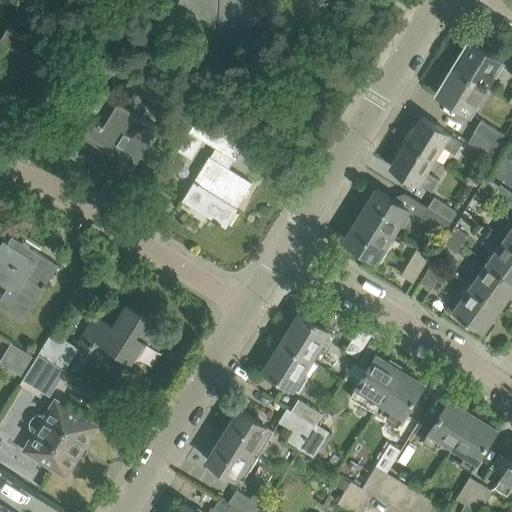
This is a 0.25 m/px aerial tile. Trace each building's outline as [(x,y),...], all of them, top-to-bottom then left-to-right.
[(179,0),(170,13),(213,41),(214,39),(218,32),(242,33),(244,0),(308,0),(308,21),(342,23),(347,0),(179,0)] [(0,38),(0,73),(30,92),(25,100),(31,104),(56,64),(37,52),(39,48),(6,27),(0,38)] [(470,39),(453,66),(487,87),(504,60),(470,39)] [(99,52),(86,44),(71,67),(84,76),(99,52)] [(471,113),(487,87),(453,66),(436,93),(470,114),(471,113)] [(92,119),(82,136),(111,154),(112,153),(130,164),(147,137),(150,139),(158,126),(119,103),(105,126),(92,119)] [(229,168),(245,143),(200,114),(190,131),(217,148),(211,157),(210,156),(184,199),(217,220),(216,221),(220,224),(221,222),(226,225),(237,207),(232,204),(237,197),(241,199),(251,182),(229,168)] [(422,116),(406,141),(433,158),(442,145),(455,153),(463,141),(450,133),(422,116)] [(475,131),(474,131),(498,146),(506,134),(481,119),(474,131),(475,131)] [(498,146),(474,131),(468,141),(492,156),(498,146)] [(406,141),(391,166),(419,183),(432,191),(439,179),(426,170),(433,158),(406,141)] [(486,175),(480,184),(494,194),(500,185),(486,175)] [(480,184),(475,193),(487,202),(494,194),(480,184)] [(377,188),(361,214),(389,232),(392,234),(401,220),(404,222),(412,210),(390,197),(377,188)] [(429,207),(451,221),(457,210),(434,196),(428,206),(429,207)] [(451,221),(429,207),(421,219),(444,232),(451,221)] [(361,214),(345,239),(380,261),(388,248),(384,246),(392,234),(389,232),(361,214)] [(455,225),(449,234),(463,244),(469,235),(455,225)] [(449,234),(444,243),(456,253),(463,244),(449,234)] [(0,298),(0,305),(23,320),(58,264),(12,235),(7,243),(4,241),(0,247),(0,277),(9,284),(0,298)] [(511,243),(504,238),(487,262),(511,280),(511,243)] [(416,248),(401,274),(413,281),(429,256),(416,248)] [(444,267),(434,259),(421,281),(432,287),(444,267)] [(511,280),(487,262),(470,286),(501,308),(502,307),(501,306),(511,290),(511,280)] [(470,286),(454,309),(453,308),(452,309),(484,332),(485,331),(484,330),(500,308),(501,308),(470,286)] [(106,343),(132,359),(144,338),(148,341),(150,338),(148,338),(158,323),(128,305),(112,330),(107,327),(109,323),(96,316),(79,343),(98,355),(99,355),(98,354),(106,343)] [(300,312),(283,341),(313,359),(321,346),(325,348),(334,333),(300,312)] [(372,333),(360,326),(346,349),(358,356),(372,333)] [(39,352),(38,353),(64,369),(78,346),(53,330),(39,352)] [(10,341),(0,357),(0,361),(24,376),(36,357),(10,341)] [(283,341),(265,370),(299,391),(308,376),(304,373),(313,359),(283,341)] [(23,378),(50,395),(66,370),(64,369),(38,353),(36,357),(24,376),(23,378)] [(376,354),(350,396),(362,403),(370,392),(382,399),(402,366),(390,358),(388,362),(376,354)] [(402,366),(382,399),(394,407),(386,418),(398,426),(424,384),(412,376),(414,373),(402,366)] [(299,398),(292,409),(315,424),(316,423),(323,413),(299,398)] [(449,399),(423,441),(435,448),(442,437),(454,444),(475,411),(463,403),(461,407),(449,399)] [(48,417),(45,416),(43,415),(41,414),(38,414),(36,415),(34,416),(32,417),(31,419),(31,420),(30,421),(30,423),(30,425),(30,426),(30,427),(31,428),(31,429),(32,430),(33,431),(34,432),(44,438),(33,455),(66,476),(88,440),(85,438),(95,423),(58,400),(48,417)] [(287,406),(278,420),(292,429),(307,438),(315,424),(292,409),(287,406)] [(241,408),(224,435),(258,455),(275,429),(241,408)] [(475,411),(454,444),(466,452),(459,463),(470,470),(497,429),(485,422),(487,418),(475,411)] [(307,438),(300,448),(313,457),(329,431),(316,423),(315,424),(307,438)] [(224,435),(208,460),(242,481),(258,455),(224,435)] [(344,459),(338,470),(351,478),(357,468),(344,459)] [(511,460),(496,486),(508,494),(511,487),(511,460)] [(377,463),(363,487),(374,494),(389,471),(377,463)] [(335,485),(336,484),(341,475),(342,474),(332,468),(325,479),(335,485)] [(389,471),(374,494),(386,501),(401,478),(389,471)] [(470,474),(456,496),(466,503),(467,503),(481,481),(470,474)] [(401,478),(386,501),(398,508),(412,485),(401,478)] [(346,490),(345,491),(367,505),(374,494),(363,487),(352,480),(351,481),(346,490)] [(481,481),(467,503),(475,508),(478,510),(492,488),(481,481)] [(412,485),(398,508),(403,511),(412,511),(424,493),(412,485)] [(236,488),(227,501),(230,503),(245,511),(261,511),(265,506),(251,497),(236,488)] [(353,511),(362,511),(367,505),(345,491),(338,502),(353,511)] [(424,493),(412,511),(428,511),(436,500),(424,493)] [(198,511),(182,502),(175,511),(198,511)] [(245,511),(230,503),(224,511),(245,511)]
